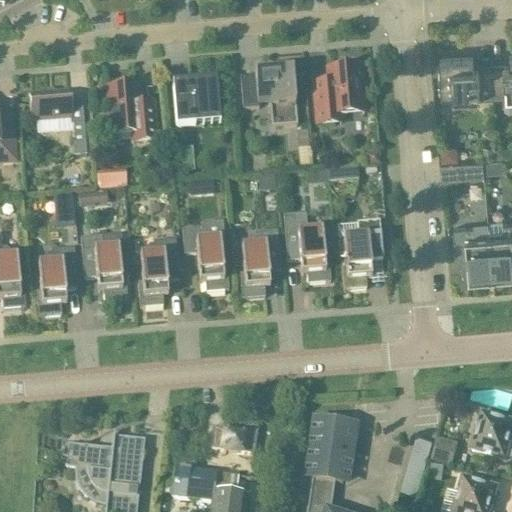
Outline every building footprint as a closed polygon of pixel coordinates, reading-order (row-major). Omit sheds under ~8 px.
[(511,56),(509,57),(510,66),(491,67),(493,100),(511,98),(511,56)] [(453,94),(453,102),(493,100),(491,67),(473,68),(473,58),(439,60),(441,95),(453,94)] [(362,116),(359,69),(326,72),(328,91),(313,92),(315,127),(334,126),(333,118),(362,116)] [(297,129),(291,75),(239,79),(243,112),(259,110),(258,106),(269,105),(272,131),(297,129)] [(219,125),(216,81),(172,85),(175,129),(219,125)] [(156,143),(153,105),(139,106),(138,88),(106,90),(110,137),(130,136),(131,145),(156,143)] [(69,105),(68,94),(28,97),(31,125),(70,122),(70,126),(71,126),(73,158),(85,157),(81,104),(69,105)] [(0,164),(14,164),(11,131),(0,132),(0,164)] [(483,162),(461,163),(462,179),(484,177),(483,162)] [(326,172),(327,185),(357,182),(356,170),(326,172)] [(125,176),(97,180),(98,191),(127,186),(125,176)] [(330,284),(328,259),(323,259),(321,233),(307,234),(306,221),(283,223),(285,249),(298,248),(300,277),(306,277),(307,286),(330,284)] [(489,236),(493,278),(511,276),(511,224),(503,225),(503,221),(488,223),(489,236)] [(226,268),(222,268),(220,243),(224,243),(222,224),(202,226),(202,230),(181,232),(184,257),(196,256),(199,286),(204,285),(205,295),(228,293),(226,268)] [(382,265),(378,224),(356,226),(357,239),(342,241),(345,267),(340,268),(343,293),(366,291),(365,281),(370,281),(369,266),(382,265)] [(455,257),(467,256),(469,280),(493,278),(489,236),(475,238),(474,228),(453,230),(455,257)] [(280,274),(277,233),(254,235),(255,248),(241,249),(243,276),(239,276),(241,302),(264,300),(263,290),(269,290),(268,275),(280,274)] [(124,277),(120,277),(118,252),(122,251),(120,237),(80,240),(83,281),(96,280),(97,295),(102,294),(103,304),(127,302),(124,277)] [(18,286),(16,259),(12,259),(11,255),(6,250),(1,250),(0,242),(0,302),(1,303),(2,312),(25,310),(23,285),(18,286)] [(178,283),(175,242),(152,244),(153,257),(140,258),(142,285),(138,285),(139,310),(163,308),(162,299),(167,298),(166,284),(178,283)] [(73,250),(51,252),(51,256),(47,256),(42,261),(42,266),(37,267),(40,294),(36,294),(38,319),(61,317),(60,307),(66,307),(64,293),(77,292),(73,250)] [(449,407),(462,410),(466,390),(452,391),(449,407)] [(490,458),(490,460),(506,465),(507,464),(509,464),(510,464),(511,462),(511,461),(511,450),(510,449),(508,448),(511,434),(511,424),(493,419),(493,417),(480,413),(475,430),(478,431),(471,452),(490,458)] [(329,511),(333,485),(341,486),(350,428),(317,424),(309,481),(311,482),(306,511),(329,511)] [(212,429),(210,451),(219,452),(219,456),(243,459),(244,455),(253,456),(257,426),(212,429)] [(136,511),(144,442),(114,439),(114,436),(113,435),(111,451),(67,447),(65,470),(76,472),(76,482),(80,492),(86,500),(95,505),(105,508),(104,511),(136,511)] [(437,441),(431,463),(452,469),(458,446),(437,441)] [(402,497),(416,501),(431,447),(418,443),(402,497)] [(215,476),(195,473),(175,470),(174,470),(170,498),(210,503),(211,493),(213,493),(215,476)] [(233,496),(235,478),(215,476),(213,493),(211,493),(210,503),(208,511),(243,511),(245,498),(233,496)] [(489,511),(496,491),(474,484),(474,482),(461,478),(456,495),(459,496),(453,511),(489,511)]
